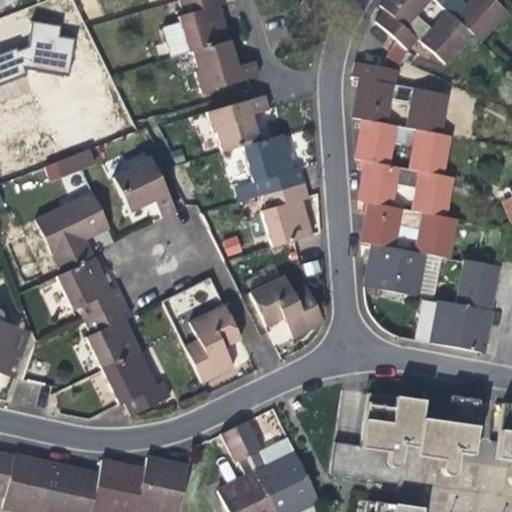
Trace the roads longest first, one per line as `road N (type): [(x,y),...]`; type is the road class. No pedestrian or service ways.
road 1 (residential): [(347,352),(323,82),(339,14),(353,0)]
road 2 (residential): [(0,419),(94,436),(172,425),(265,378)]
road 3 (residential): [(122,262),(193,232),(265,378)]
road 4 (residential): [(347,352),(490,376)]
